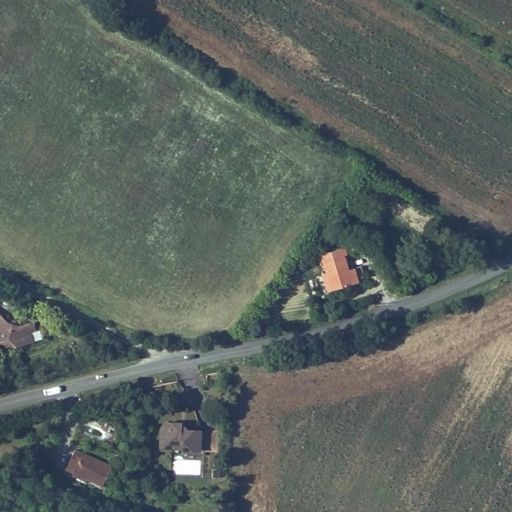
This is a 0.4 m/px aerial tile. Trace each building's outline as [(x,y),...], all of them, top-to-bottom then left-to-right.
[(343,247),(315,255),(319,265),(325,263),(328,275),(334,293),(354,287),(350,274),(345,257),(346,257),(343,247)] [(356,273),(350,274),(354,287),(360,285),(356,273)] [(328,275),(324,277),(329,294),(334,293),(328,275)] [(0,315),(0,314),(0,347),(18,352),(36,345),(34,335),(38,334),(36,324),(20,329),(10,326),(0,315)] [(162,430),(162,441),(166,445),(173,445),(173,450),(183,450),(183,454),(220,455),(220,435),(182,434),(182,426),(167,426),(162,430)] [(166,445),(162,441),(162,454),(183,454),(183,450),(173,450),(173,445),(166,445)] [(114,468),(76,452),(68,473),(74,475),(85,480),(106,489),(114,468)] [(85,480),(74,475),(72,480),(83,485),(85,480)]
